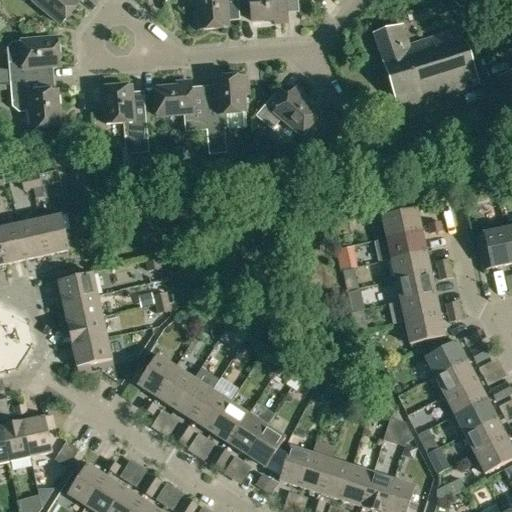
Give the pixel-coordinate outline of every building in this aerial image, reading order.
[(73,0),(35,0),(33,3),(60,25),(78,4),(73,0)] [(239,21),(237,0),(196,0),(198,13),(194,13),(195,31),(227,28),(227,22),(239,21)] [(248,0),(251,22),(280,20),(280,24),(286,23),(285,14),(298,13),(296,0),(248,0)] [(398,110),(478,83),(459,28),(408,46),(402,27),(373,36),(398,110)] [(6,48),(9,84),(53,80),(52,68),(58,67),(56,40),(11,43),(6,48)] [(511,72),(498,76),(511,117),(511,72)] [(214,87),(202,88),(206,131),(224,130),(228,130),(246,128),(245,113),(243,96),(248,96),(246,78),(238,79),(237,79),(227,80),(225,80),(214,81),(214,87)] [(54,92),(53,80),(9,84),(11,108),(18,113),(30,112),(31,130),(63,127),(63,121),(58,121),(56,92),(54,92)] [(184,133),(206,131),(202,88),(190,89),(189,83),(183,83),(184,87),(155,90),(157,118),(183,115),(184,133)] [(102,90),(104,111),(105,125),(124,124),(126,154),(148,152),(143,93),(131,94),(130,88),(102,90)] [(319,115),(305,104),(308,101),(294,89),(289,96),(279,88),(255,117),(272,131),(281,120),(301,137),(319,115)] [(141,187),(151,187),(148,152),(138,153),(141,187)] [(37,177),(28,179),(31,191),(40,189),(37,177)] [(22,193),(31,191),(28,179),(19,181),(22,193)] [(420,233),(414,204),(401,207),(402,214),(380,219),(385,241),(420,233)] [(60,218),(38,223),(46,258),(68,253),(60,218)] [(46,258),(38,223),(17,228),(25,263),(46,258)] [(427,227),(429,236),(441,234),(439,224),(427,227)] [(17,228),(0,231),(0,250),(4,267),(25,263),(17,228)] [(479,260),(482,273),(511,266),(504,231),(482,236),(487,258),(479,260)] [(425,255),(420,233),(385,241),(375,244),(379,265),(390,262),(425,255)] [(353,249),(336,252),(340,273),(357,269),(353,249)] [(429,276),(425,255),(390,262),(394,283),(429,276)] [(159,272),(157,262),(145,265),(147,274),(159,272)] [(435,265),(437,274),(449,271),(447,262),(435,265)] [(451,280),(449,271),(437,274),(439,283),(451,280)] [(394,283),(399,304),(434,297),(429,276),(394,283)] [(96,299),(92,277),(57,284),(61,306),(96,299)] [(151,294),(138,298),(141,308),(154,305),(151,294)] [(153,299),(155,308),(167,305),(165,296),(153,299)] [(399,304),(403,325),(439,318),(434,297),(399,304)] [(101,320),(96,299),(61,306),(66,327),(101,320)] [(445,307),(447,316),(458,314),(456,304),(445,307)] [(168,314),(167,305),(155,308),(157,317),(168,314)] [(458,314),(447,316),(449,325),(460,322),(458,314)] [(439,318),(403,325),(408,347),(443,340),(439,318)] [(101,320),(66,327),(71,348),(106,341),(101,320)] [(110,363),(106,341),(71,348),(77,378),(90,375),(88,367),(110,363)] [(423,361),(433,380),(465,364),(455,344),(423,361)] [(485,347),(477,351),(483,362),(491,358),(485,347)] [(474,366),(483,362),(477,351),(469,355),(474,366)] [(129,384),(155,400),(174,370),(155,358),(143,377),(137,373),(129,384)] [(433,380),(443,400),(475,383),(465,364),(433,380)] [(192,382),(174,370),(155,400),(173,412),(192,382)] [(191,424),(210,394),(192,382),(173,412),(191,424)] [(453,419),(485,402),(475,383),(443,400),(453,419)] [(497,390),(502,400),(511,396),(505,385),(497,390)] [(494,404),(502,400),(497,390),(489,394),(494,404)] [(229,406),(210,394),(191,424),(209,436),(229,406)] [(317,394),(314,403),(325,406),(328,397),(317,394)] [(329,397),(327,403),(334,406),(336,399),(329,397)] [(453,419),(463,438),(495,422),(485,402),(453,419)] [(146,403),(141,411),(151,418),(156,410),(146,403)] [(229,406),(209,436),(227,447),(247,417),(229,406)] [(23,407),(12,410),(14,419),(25,417),(23,407)] [(265,429),(247,417),(227,447),(245,459),(265,429)] [(51,418),(21,425),(29,460),(50,455),(46,433),(53,431),(51,418)] [(463,438),(473,457),(505,441),(495,422),(463,438)] [(0,429),(8,465),(29,460),(21,425),(0,429)] [(182,427),(177,434),(187,441),(192,433),(182,427)] [(265,429),(245,459),(264,471),(284,441),(265,429)] [(172,442),(182,449),(187,441),(177,434),(172,442)] [(511,454),(505,441),(473,457),(483,477),(511,462),(511,454)] [(219,450),(214,458),(224,465),(229,457),(219,450)] [(278,484),(299,491),(310,457),(289,450),(278,484)] [(427,457),(433,469),(445,463),(438,451),(427,457)] [(330,463),(310,457),(299,491),(319,498),(330,463)] [(214,458),(208,466),(219,472),(224,465),(214,458)] [(108,462),(103,470),(113,477),(118,469),(108,462)] [(66,498),(85,510),(104,480),(79,463),(71,474),(78,479),(66,498)] [(340,504),(351,470),(330,463),(319,498),(340,504)] [(511,468),(502,473),(508,486),(511,483),(511,468)] [(372,477),(351,470),(340,504),(361,511),(372,477)] [(254,488),(262,493),(269,483),(261,477),(254,488)] [(372,477),(361,511),(364,511),(382,511),(392,483),(372,477)] [(149,478),(144,486),(154,492),(159,485),(149,478)] [(104,480),(85,510),(88,511),(108,511),(122,491),(104,480)] [(276,488),(269,483),(262,493),(270,498),(276,488)] [(413,490),(392,483),(382,511),(408,511),(406,511),(410,501),(413,490)] [(154,492),(144,486),(139,494),(149,500),(154,492)] [(436,506),(453,497),(448,486),(438,491),(436,492),(436,499),(436,506)] [(134,511),(140,503),(122,491),(108,511),(134,511)] [(185,501),(180,509),(184,511),(193,511),(196,508),(185,501)] [(410,501),(406,511),(408,511),(414,511),(417,504),(410,501)] [(154,511),(140,503),(134,511),(154,511)] [(311,503),(309,511),(310,511),(321,511),(323,506),(311,503)]
